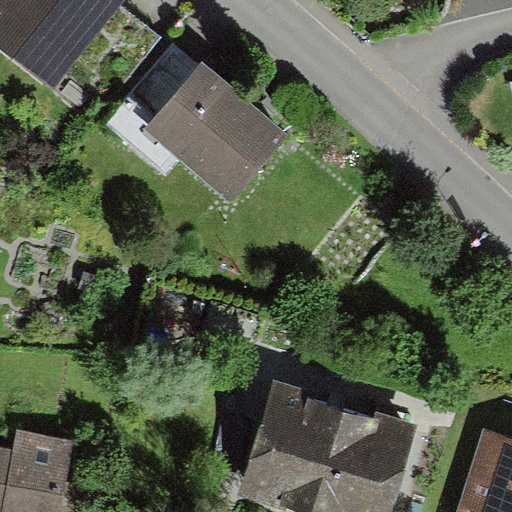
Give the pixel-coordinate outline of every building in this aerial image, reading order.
[(98,0),(0,0),(0,34),(46,69),(60,51),(98,0)] [(109,87),(153,29),(114,0),(98,0),(60,51),(109,87)] [(287,114),(192,36),(136,103),(231,181),(287,114)] [(394,511),(431,384),(270,338),(230,478),(346,511),(394,511)] [(511,511),(511,421),(482,413),(454,511),(511,511)] [(9,434),(0,432),(0,511),(53,511),(67,425),(12,416),(9,434)]
